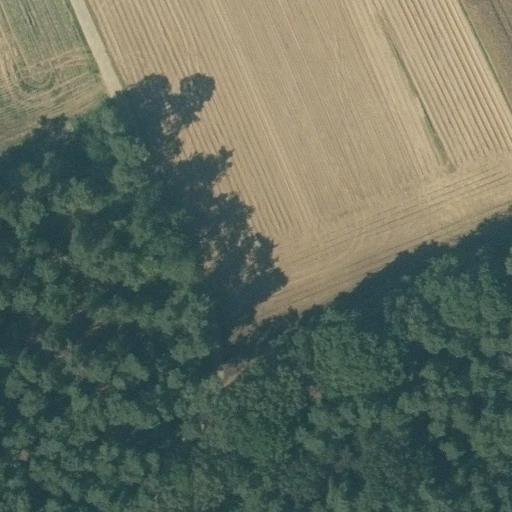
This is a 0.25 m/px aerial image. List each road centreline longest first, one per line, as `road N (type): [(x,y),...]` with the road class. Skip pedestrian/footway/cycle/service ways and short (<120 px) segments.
road 1 (unclassified): [(227,373),(213,319),(78,0)]
road 2 (unclassified): [(227,373),(396,293),(511,250)]
road 3 (unclassified): [(146,511),(227,373)]
